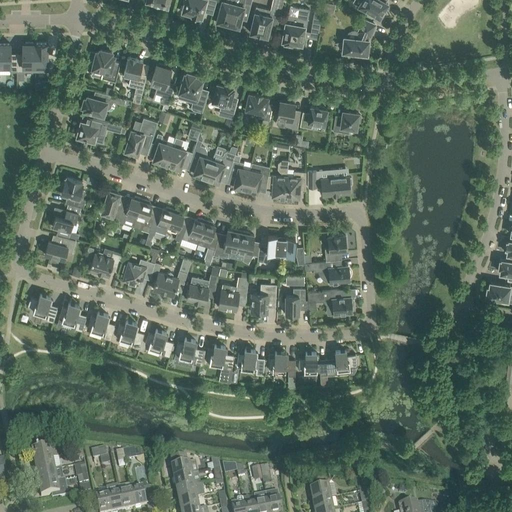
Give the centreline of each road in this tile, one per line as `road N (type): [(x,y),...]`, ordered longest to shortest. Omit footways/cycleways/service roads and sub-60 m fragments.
road 1 (residential): [(42,150),(18,270),(201,325),(306,338),(365,328),(371,306),(359,213)]
road 2 (residential): [(359,213),(222,198),(201,203),(42,150)]
road 3 (residential): [(80,19),(298,72),(389,84)]
road 4 (residential): [(511,315),(464,305),(500,184),(502,74)]
road 5 (residential): [(80,19),(42,150)]
